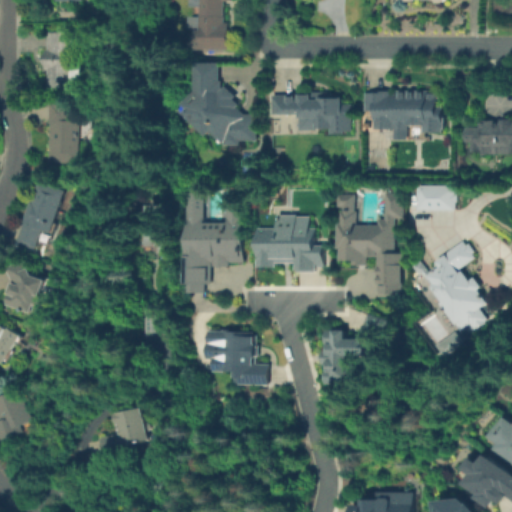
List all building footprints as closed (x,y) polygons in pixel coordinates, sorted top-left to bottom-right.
[(234,0),(234,3),(234,5),(226,5),(225,23),(231,23),(231,30),(233,30),(232,47),(198,46),(200,0),(234,0)] [(70,89),(47,89),(47,69),(45,69),(45,50),(47,50),(46,32),(77,32),(77,54),(69,54),(69,67),(79,67),(79,82),(69,82),(70,89)] [(200,56),(223,56),(223,75),(225,75),(225,84),(229,80),(238,91),(235,93),(241,100),(238,102),(245,110),(260,111),(258,137),(243,136),(243,140),(224,139),(219,140),(208,128),(209,127),(195,113),(196,112),(189,104),(192,101),(187,96),(199,84),(200,56)] [(429,87),(429,90),(439,90),(439,103),(445,103),(445,127),(426,127),(426,120),(412,120),(412,131),(398,131),(398,124),(378,123),(378,106),(369,106),(369,87),(394,87),(394,90),(398,90),(398,87),(429,87)] [(314,88),(314,89),(331,90),(331,93),(343,93),(343,102),(352,102),(352,127),(344,127),(344,130),(331,130),(331,124),(318,124),(318,126),(301,126),(301,113),(302,113),(302,108),(275,108),(275,91),(301,91),(301,88),(314,88)] [(78,163),(48,163),(49,144),(48,119),(49,103),(70,104),(70,120),(79,121),(78,163)] [(481,124),(511,124),(511,154),(480,153),(481,124)] [(34,250),(15,243),(20,227),(21,222),(28,201),(30,201),(36,182),(63,191),(48,233),(40,231),(34,250)] [(457,182),(457,191),(458,191),(458,199),(457,199),(457,207),(419,207),(419,182),(457,182)] [(241,186),(241,201),(243,201),(243,213),(246,213),(246,258),(231,258),(231,262),(215,262),(215,258),(214,258),(214,279),(209,279),(209,286),(189,286),(189,276),(195,276),(195,246),(190,246),(190,214),(189,214),(189,189),(205,189),(205,214),(204,214),(204,216),(228,216),(228,214),(227,214),(227,201),(228,201),(228,186),(241,186)] [(394,217),(394,251),(401,251),(401,262),(402,262),(402,291),(381,291),(381,280),(379,279),(379,263),(378,263),(378,254),(369,254),(369,260),(354,260),(354,255),(340,255),(340,243),(337,243),(337,219),(340,219),(340,208),(342,208),(342,204),(336,204),(336,193),(354,193),(354,208),(357,208),(357,221),(377,221),(377,217),(383,217),(383,192),(401,192),(401,217),(394,217)] [(168,253),(157,253),(157,246),(144,246),(145,219),(147,219),(147,206),(169,206),(168,253)] [(255,226),(276,226),(276,213),(296,213),(295,216),(309,214),(309,226),(315,225),(315,245),(323,244),(323,265),(314,265),(313,269),(294,270),(294,261),(275,261),(275,266),(255,266),(255,226)] [(477,255),(461,266),(463,269),(466,266),(473,277),(477,274),(484,283),(480,286),(490,299),(481,305),(488,316),(475,324),(472,320),(462,327),(458,320),(458,319),(443,299),(446,297),(434,283),(438,280),(435,276),(431,278),(427,272),(442,260),(440,258),(447,252),(465,239),(468,243),(471,241),(477,249),(474,251),(477,255)] [(31,313),(6,304),(13,285),(6,268),(25,259),(31,274),(46,280),(39,304),(35,303),(31,313)] [(166,332),(147,333),(146,311),(165,310),(166,332)] [(330,382),(330,363),(326,363),(326,350),(330,349),(330,329),(350,328),(350,337),(363,336),(372,312),(391,319),(381,347),(377,345),(374,354),(360,354),(360,371),(354,371),(354,382),(330,382)] [(4,364),(0,361),(0,325),(19,337),(4,364)] [(458,328),(465,339),(448,350),(441,339),(458,328)] [(268,384),(268,363),(253,362),(255,329),(207,329),(206,370),(234,370),(234,383),(268,384)] [(0,440),(0,396),(10,393),(11,395),(20,392),(31,421),(20,425),(22,431),(0,440)] [(106,455),(102,438),(117,434),(115,424),(118,423),(116,414),(140,408),(147,440),(125,446),(127,450),(106,455)] [(511,457),(500,447),(505,442),(496,434),(511,415),(511,457)] [(492,455),(511,471),(511,494),(505,488),(492,503),(483,496),(486,493),(465,475),(479,457),(486,463),(492,455)] [(414,492),(415,511),(357,511),(357,508),(367,507),(367,502),(382,501),(382,507),(392,506),(392,498),(397,497),(396,493),(414,492)] [(455,511),(454,501),(464,500),(469,506),(470,505),(474,511),(455,511)]
